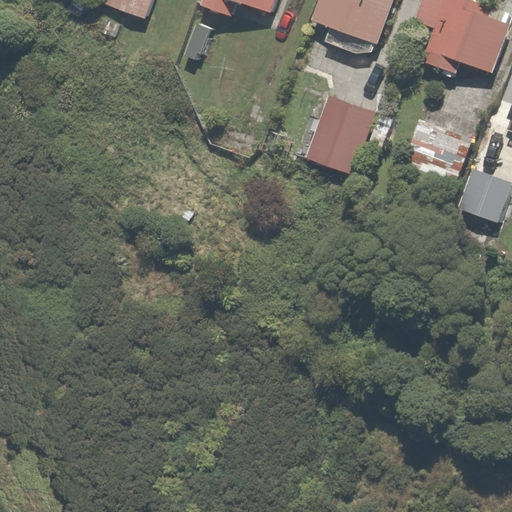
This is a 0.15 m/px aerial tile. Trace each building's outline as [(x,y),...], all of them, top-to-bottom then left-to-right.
[(118,0),(116,6),(158,22),(165,0),(118,0)] [(216,0),(214,7),(246,19),(252,4),(285,16),(291,0),(216,0)] [(333,0),(324,23),(391,49),(410,0),(333,0)] [(473,64),(504,76),(511,54),(511,13),(476,0),(431,0),(424,22),(445,30),(432,64),(468,78),(473,64)] [(219,35),(203,27),(190,56),(206,64),(219,35)] [(260,160),(284,101),(241,84),(217,143),(260,160)] [(340,99),(318,159),(383,184),(406,123),(340,99)] [(464,191),(484,141),(432,121),(413,171),(464,191)] [(511,181),(485,171),(471,208),(509,222),(511,213),(511,181)]
